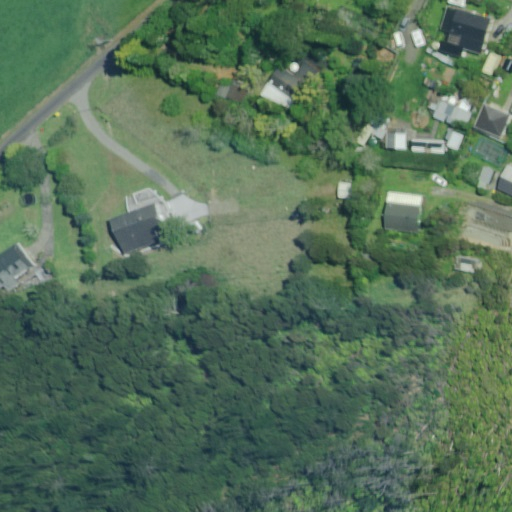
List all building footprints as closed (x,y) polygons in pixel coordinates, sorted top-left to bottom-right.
[(495,19),(462,10),(453,44),(490,54),(493,43),(489,41),(495,19)] [(413,30),(405,27),(396,46),(404,50),(413,30)] [(465,59),(457,68),(464,75),(472,66),(465,59)] [(296,84),(284,78),(280,88),(271,84),(266,95),(298,110),(305,94),(294,89),(296,84)] [(475,101),(465,100),(463,120),(473,121),(475,101)] [(511,120),(511,114),(489,104),(479,126),(504,138),(511,120)] [(443,110),(427,109),(426,119),(443,120),(443,110)] [(399,150),(399,139),(384,140),(384,150),(399,150)] [(362,185),(343,183),(342,198),(360,200),(362,185)] [(424,196),(391,192),(387,230),(420,233),(424,196)] [(172,228),(164,204),(118,219),(130,254),(164,242),(161,232),(172,228)] [(42,269),(27,245),(0,261),(0,291),(10,286),(11,288),(42,269)] [(382,253),(369,253),(369,263),(382,263),(382,253)] [(483,259),(459,256),(457,270),(481,273),(483,259)] [(400,282),(386,282),(386,295),(400,295),(400,282)]
